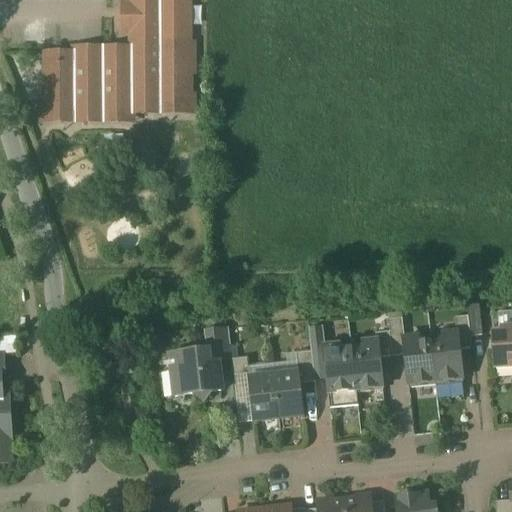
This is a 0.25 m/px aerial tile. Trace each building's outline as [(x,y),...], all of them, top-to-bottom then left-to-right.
[(189,0),(130,0),(130,4),(122,4),(123,35),(130,35),(130,49),(74,49),(73,54),(45,54),(45,105),(40,105),(40,124),(62,124),(62,118),(74,118),(74,124),(119,124),(119,115),(162,115),(162,108),(174,108),(174,115),(195,115),(195,97),(190,96),(190,75),(195,75),(195,44),(190,44),(189,0)] [(213,248),(228,249),(230,208),(214,208),(213,248)] [(479,307),(467,308),(468,318),(471,339),(483,338),(479,307)] [(468,318),(455,320),(456,335),(458,335),(460,351),(472,350),(471,339),(468,318)] [(403,320),(389,322),(390,334),(393,358),(405,357),(403,341),(405,341),(403,320)] [(501,335),(492,335),(494,371),(511,370),(511,329),(501,330),(501,335)] [(228,330),(205,333),(208,353),(231,350),(228,330)] [(323,330),(309,331),(311,354),(313,367),(326,366),(324,349),(325,349),(323,330)] [(390,334),(376,335),(377,343),(378,343),(380,360),(393,358),(390,334)] [(456,335),(442,337),(443,344),(431,345),(436,388),(450,386),(450,382),(463,381),(460,351),(458,335),(456,335)] [(405,341),(403,341),(405,357),(409,387),(421,385),(422,389),(436,388),(431,345),(420,346),(419,339),(405,341)] [(377,343),(363,345),(364,352),(352,353),(357,396),(371,394),(370,391),(383,389),(380,360),(378,343),(377,343)] [(325,349),(324,349),(326,366),(330,411),(358,408),(357,396),(352,353),(340,354),(339,347),(325,349)] [(208,353),(171,357),(173,376),(182,375),(184,398),(193,397),(204,405),(212,395),(222,394),(218,365),(210,366),(208,353)] [(311,354),(296,356),(299,376),(300,376),(301,385),(315,384),(313,367),(311,354)] [(247,360),(232,362),(234,378),(249,376),(247,360)] [(299,376),(274,378),(279,421),(305,418),(301,385),(300,376),(299,376)] [(274,378),(248,382),(253,424),(279,421),(274,378)] [(5,396),(0,396),(0,462),(10,462),(7,408),(5,396)] [(428,497),(396,501),(397,511),(436,511),(436,509),(429,510),(428,497)] [(370,500),(344,503),(344,511),(371,511),(371,506),(370,500)] [(344,511),(344,503),(318,506),(319,511),(318,511),(344,511)] [(511,511),(511,503),(496,504),(496,511),(511,511)]
